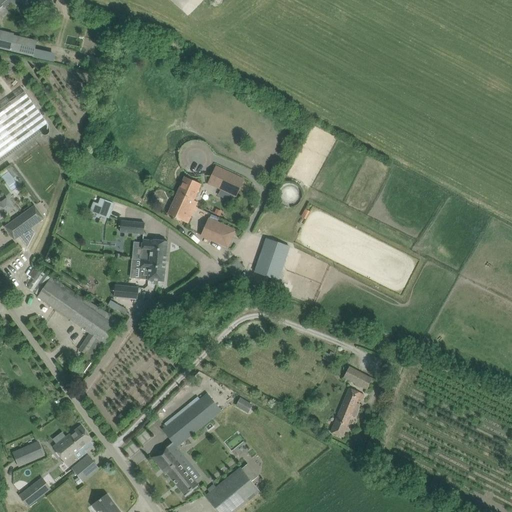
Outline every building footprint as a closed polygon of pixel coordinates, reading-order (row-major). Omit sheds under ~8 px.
[(46,0),(43,0),(41,6),(51,10),(54,3),(46,0)] [(0,47),(33,55),(36,42),(0,33),(0,47)] [(0,158),(48,124),(24,92),(0,109),(0,158)] [(235,196),(236,197),(245,179),(216,166),(208,184),(220,190),(235,196)] [(168,214),(177,218),(188,223),(194,210),(196,211),(197,207),(195,207),(197,202),(194,201),(201,184),(194,181),(185,177),(168,214)] [(0,218),(7,213),(14,208),(7,198),(0,203),(0,202),(0,218)] [(93,202),(90,211),(109,218),(114,203),(100,198),(98,204),(93,202)] [(22,215),(14,221),(23,234),(19,237),(27,248),(35,233),(31,228),(44,219),(35,206),(22,215)] [(228,247),(235,230),(209,219),(202,236),(228,247)] [(121,221),(120,232),(144,234),(145,223),(121,221)] [(266,239),(255,273),(271,278),(277,280),(283,261),(288,246),(266,239)] [(150,260),(166,261),(168,241),(152,240),(152,241),(143,240),(142,243),(142,249),(151,250),(150,260)] [(150,260),(150,261),(141,260),(139,278),(139,279),(148,280),(164,281),(166,261),(150,260)] [(34,279),(39,272),(34,268),(29,276),(34,279)] [(38,296),(37,297),(90,333),(97,338),(94,343),(86,355),(84,358),(88,360),(91,362),(93,363),(93,362),(117,327),(121,321),(52,276),(50,278),(49,281),(38,296)] [(139,287),(115,285),(114,297),(137,300),(139,287)] [(117,310),(120,306),(111,301),(109,305),(117,310)] [(125,315),(128,310),(121,306),(118,311),(125,315)] [(335,353),(331,351),(329,354),(325,352),(323,359),(331,362),(335,353)] [(386,365),(383,372),(389,375),(392,368),(386,365)] [(344,377),(352,382),(367,389),(372,379),(349,367),(344,377)] [(331,432),(340,436),(343,437),(352,416),(356,417),(361,405),(357,404),(359,399),(363,401),(365,395),(350,388),(331,432)] [(167,427),(162,431),(171,444),(173,442),(177,447),(213,417),(222,410),(208,394),(200,400),(192,407),(167,427)] [(240,398),(236,406),(248,413),(253,405),(240,398)] [(54,447),(69,466),(86,452),(82,447),(90,440),(92,439),(82,426),(74,432),(69,435),(54,447)] [(45,456),(39,442),(38,441),(12,453),(17,463),(25,459),(27,464),(45,456)] [(185,468),(191,464),(177,447),(173,442),(169,446),(168,445),(152,457),(166,474),(167,473),(186,496),(199,485),(195,481),(185,468)] [(73,469),(83,481),(99,468),(88,456),(73,469)] [(218,511),(235,511),(260,492),(241,468),(205,496),(218,511)] [(42,479),(20,496),(28,506),(50,489),(42,479)] [(120,511),(107,494),(92,506),(97,511),(99,510),(100,511),(120,511)]
